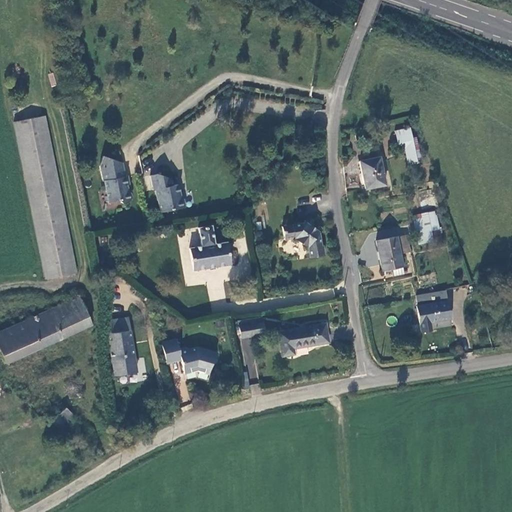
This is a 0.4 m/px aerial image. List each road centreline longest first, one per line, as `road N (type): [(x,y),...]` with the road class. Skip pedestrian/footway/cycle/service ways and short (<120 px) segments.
road 1 (unclassified): [(371,0),(329,132),(333,200),(366,381)]
road 2 (unclassified): [(366,381),(207,419),(30,511)]
road 3 (unclassified): [(511,360),(366,381)]
road 4 (track): [(332,388),(345,511)]
